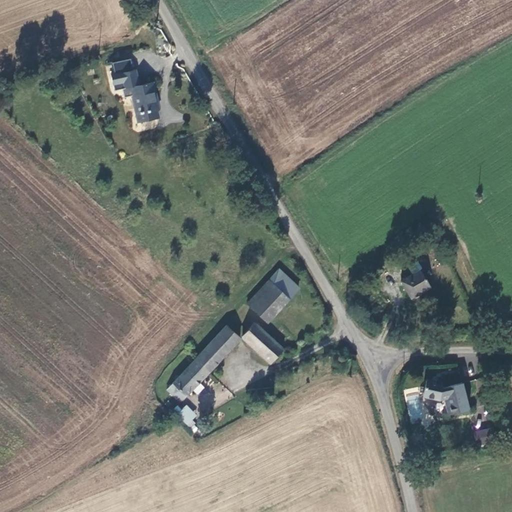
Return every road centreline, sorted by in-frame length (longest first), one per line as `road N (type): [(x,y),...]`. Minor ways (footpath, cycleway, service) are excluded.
road 1 (unclassified): [(156,0),(369,360)]
road 2 (unclassified): [(369,360),(412,511)]
road 3 (unclassified): [(369,360),(511,352)]
